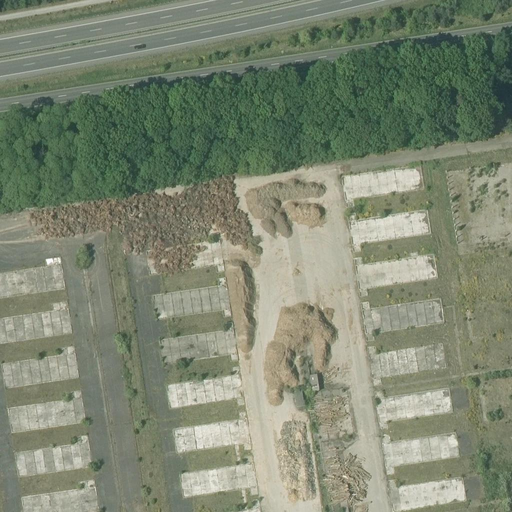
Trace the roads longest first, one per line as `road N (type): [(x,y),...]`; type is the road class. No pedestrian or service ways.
road 1 (tertiary): [(0,107),(511,29)]
road 2 (motorway): [(0,70),(355,0)]
road 3 (motorway): [(256,0),(0,47)]
